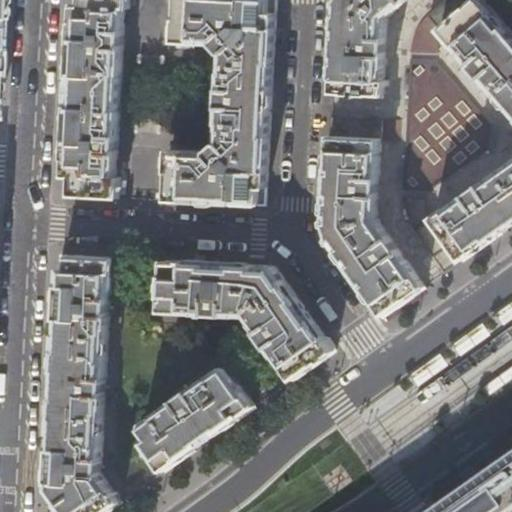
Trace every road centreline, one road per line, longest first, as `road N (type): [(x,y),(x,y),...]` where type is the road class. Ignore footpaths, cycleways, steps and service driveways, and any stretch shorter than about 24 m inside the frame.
road 1 (residential): [(295,234),(24,221)]
road 2 (residential): [(295,234),(309,0)]
road 3 (primary): [(383,375),(205,511)]
road 4 (residential): [(24,221),(13,432)]
road 5 (primary): [(371,511),(511,414)]
road 6 (residential): [(383,375),(295,234)]
road 7 (residential): [(36,0),(26,161)]
road 8 (primary): [(511,280),(383,375)]
